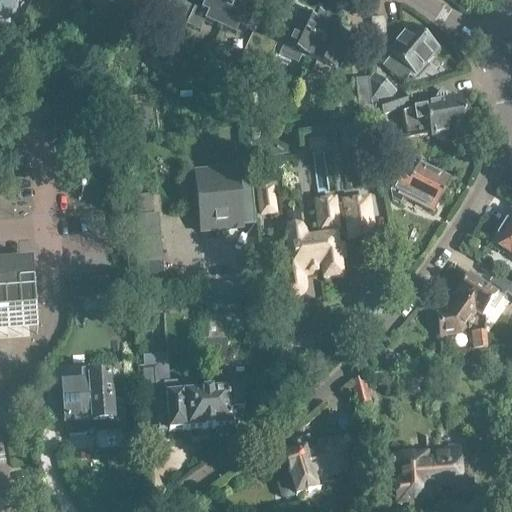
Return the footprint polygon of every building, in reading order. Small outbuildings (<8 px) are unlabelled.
[(97,9),(100,0),(86,0),(85,3),(97,9)] [(136,0),(135,3),(162,16),(169,0),(136,0)] [(154,35),(167,41),(183,5),(172,0),(169,0),(162,16),(158,23),(159,24),(154,35)] [(167,41),(178,46),(183,36),(182,35),(185,27),(200,34),(204,24),(219,32),(234,0),(206,0),(200,13),(194,11),(183,5),(167,41)] [(234,0),(219,32),(234,39),(238,30),(245,34),(261,0),(234,0)] [(301,58),(308,61),(328,21),(316,15),(312,22),(299,16),(279,57),(298,66),(301,58)] [(386,42),(384,20),(372,21),(373,43),(386,42)] [(312,72),(332,81),(351,41),(336,33),(339,26),(328,21),(308,61),(316,65),(312,72)] [(388,60),(382,67),(403,86),(409,78),(413,82),(438,53),(410,29),(385,57),(388,60)] [(241,60),(253,66),(264,40),(252,35),(241,60)] [(253,66),(264,71),(276,46),(264,40),(253,66)] [(253,66),(247,79),(259,84),(264,71),(253,66)] [(372,115),(368,79),(355,81),(359,117),(372,115)] [(407,140),(431,136),(432,139),(434,138),(439,143),(443,142),(446,136),(467,133),(460,98),(452,100),(441,93),(434,103),(429,104),(430,107),(413,110),(413,111),(403,115),(407,140)] [(404,96),(403,96),(379,105),(383,117),(408,108),(404,96)] [(252,151),(254,171),(268,169),(266,150),(252,151)] [(383,156),(384,168),(395,167),(395,162),(394,155),(383,156)] [(401,162),(395,162),(395,167),(396,177),(398,177),(398,176),(440,197),(449,181),(420,167),(420,158),(408,158),(405,164),(401,162)] [(396,177),(395,167),(384,168),(385,179),(396,178),(396,177)] [(193,173),(199,237),(243,233),(243,228),(255,227),(249,172),(238,173),(237,168),(193,173)] [(103,221),(101,174),(81,175),(83,222),(103,221)] [(391,191),(391,200),(400,205),(403,199),(432,214),(440,197),(398,176),(398,177),(391,191)] [(255,190),(259,219),(277,216),(274,187),(255,190)] [(321,284),(344,281),(341,265),(346,264),(343,247),(339,248),(338,240),(345,239),(346,244),(376,239),(370,198),(341,202),(342,207),(338,208),(336,199),(313,202),(319,237),(307,239),(306,234),(301,227),(293,225),(285,229),(282,237),(285,255),(276,256),(282,291),(283,295),(285,298),(288,301),(293,302),(298,301),(301,300),(305,296),(307,292),(307,289),(306,280),(320,278),(321,284)] [(511,259),(511,214),(510,213),(490,246),(511,259)] [(130,219),(122,220),(131,304),(167,300),(158,216),(130,219)] [(0,314),(36,312),(32,262),(0,264),(0,314)] [(507,295),(511,298),(511,284),(495,274),(489,284),(506,296),(507,295)] [(457,300),(476,315),(481,318),(489,307),(494,311),(501,302),(469,277),(454,298),(457,300)] [(214,431),(214,434),(219,438),(226,438),(230,433),(230,430),(237,429),(236,418),(245,417),(243,396),(256,395),(255,382),(237,384),(238,391),(226,392),(225,368),(229,368),(224,312),(249,310),(247,285),(196,289),(204,370),(210,369),(212,388),(205,389),(209,431),(214,431)] [(446,315),(437,316),(441,345),(445,344),(444,337),(461,335),(476,315),(457,300),(446,315)] [(473,351),(487,349),(486,338),(485,332),(471,334),(473,351)] [(159,398),(157,368),(140,369),(142,399),(159,398)] [(71,437),(84,436),(88,431),(88,425),(124,423),(123,405),(119,402),(111,402),(109,379),(93,380),(93,374),(84,375),(84,376),(80,376),(81,381),(64,382),(67,433),(71,437)] [(356,407),(371,404),(363,374),(350,387),(356,407)] [(170,434),(209,431),(205,389),(202,389),(202,394),(186,395),(185,384),(163,385),(164,397),(166,397),(168,417),(156,418),(157,433),(170,432),(170,434)] [(277,487),(280,498),(286,502),(320,491),(317,482),(349,472),(346,462),(364,457),(357,436),(313,450),(309,438),(287,445),(291,457),(284,459),(290,479),(280,482),(277,487)] [(409,505),(409,510),(419,509),(419,505),(433,504),(433,498),(462,496),(458,447),(451,447),(452,452),(428,454),(427,456),(379,460),(381,481),(394,480),(396,506),(409,505)]
